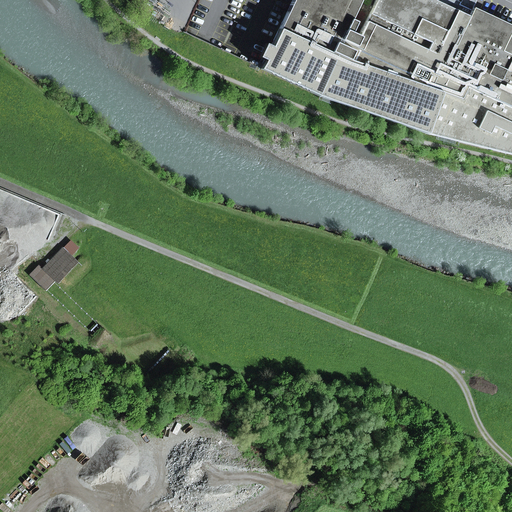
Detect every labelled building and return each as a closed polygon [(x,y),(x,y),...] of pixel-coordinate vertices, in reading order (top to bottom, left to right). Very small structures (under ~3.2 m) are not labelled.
[(292,0),(271,47),(264,60),(260,69),(317,96),(426,134),(511,154),(511,27),(471,8),(467,16),(456,11),(459,2),(454,0),(292,0)] [(471,8),(475,0),(460,0),(459,2),(456,11),(467,16),(471,8)] [(264,60),(271,47),(264,44),(258,57),(264,60)] [(53,283),(55,281),(57,284),(59,282),(78,263),(62,248),(42,269),(38,266),(29,275),(45,291),(46,290),(53,283)] [(147,371),(149,372),(170,351),(168,349),(150,368),(147,371)]
